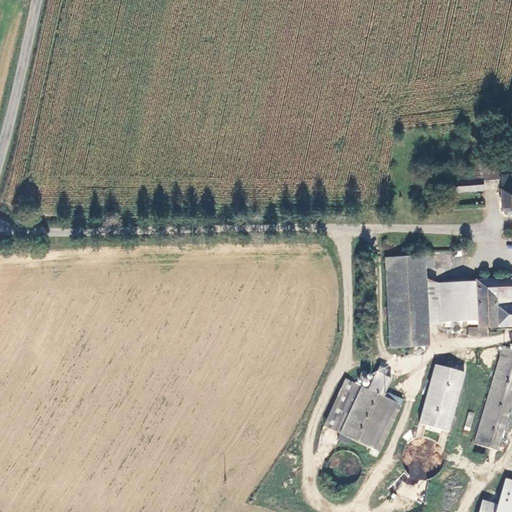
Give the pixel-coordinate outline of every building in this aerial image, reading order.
[(442,184),(442,186),(443,193),(481,191),(480,181),(497,182),(496,165),(479,166),(479,174),(470,174),(467,174),(467,182),(442,184)] [(511,214),(511,173),(501,174),(502,203),(502,206),(502,209),(503,212),(505,213),(508,214),(511,214)] [(440,256),(417,257),(416,260),(417,271),(425,271),(424,263),(440,263),(440,256)] [(416,260),(384,261),(389,350),(420,349),(419,325),(418,288),(417,271),(416,260)] [(481,331),(511,329),(511,309),(493,310),(493,300),(511,299),(511,280),(475,283),(475,286),(475,324),(475,329),(475,331),(481,331)] [(437,325),(441,324),(475,324),(475,286),(435,287),(437,325)] [(418,288),(419,325),(437,325),(435,287),(418,288)] [(493,310),(511,309),(511,299),(493,300),(493,310)] [(460,331),(460,340),(481,340),(481,331),(475,331),(460,331)] [(475,444),(498,451),(511,406),(511,347),(506,346),(475,444)] [(457,370),(438,365),(427,401),(421,399),(411,434),(437,442),(448,408),(445,407),(457,370)] [(491,373),(471,367),(451,433),(460,436),(458,443),(468,446),(491,373)] [(371,452),(395,406),(391,404),(395,397),(389,394),(386,400),(362,387),(337,435),(364,449),(371,452)] [(371,452),(364,449),(362,452),(374,458),(403,402),(395,397),(391,404),(395,406),(371,452)] [(461,490),(467,473),(452,468),(446,485),(461,490)] [(511,511),(511,482),(504,480),(498,503),(481,499),(477,511),(511,511)]
